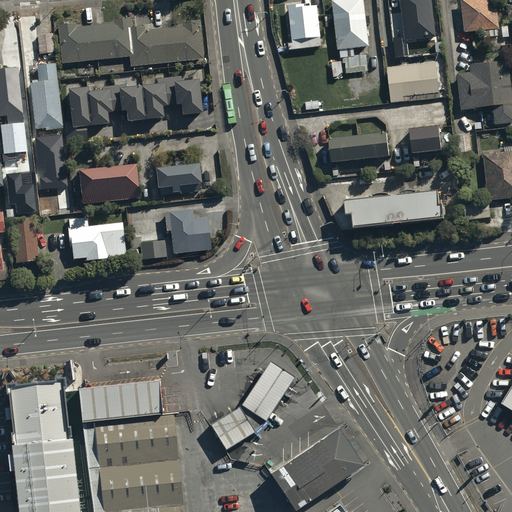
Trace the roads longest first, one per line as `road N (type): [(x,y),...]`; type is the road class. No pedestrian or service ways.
road 1 (primary): [(305,312),(0,345)]
road 2 (secondary): [(240,35),(329,275)]
road 3 (primary): [(93,300),(137,280),(229,263),(246,240),(253,183)]
road 4 (primary): [(93,300),(288,279)]
road 5 (primary): [(329,275),(511,255)]
road 6 (primary): [(413,451),(305,312)]
road 7 (secondary): [(253,183),(240,125),(240,35)]
road 8 (primary): [(462,295),(425,307),(403,329),(393,396)]
